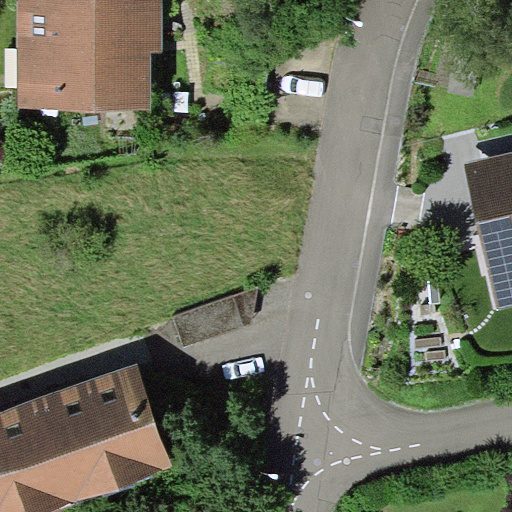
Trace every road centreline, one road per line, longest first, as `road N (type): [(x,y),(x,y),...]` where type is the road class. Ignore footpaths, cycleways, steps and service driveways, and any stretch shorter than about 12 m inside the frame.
road 1 (residential): [(309,456),(333,279),(397,0)]
road 2 (residential): [(309,456),(511,417)]
